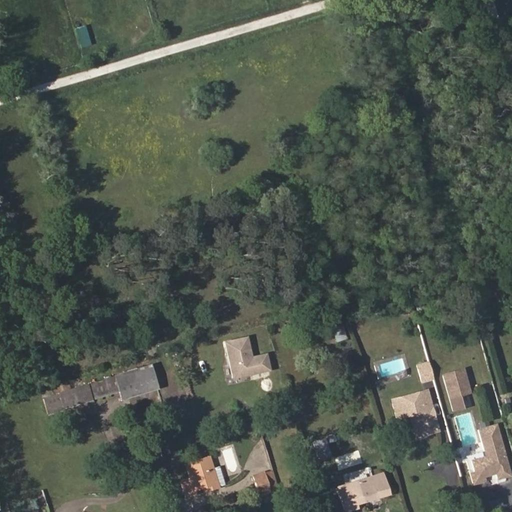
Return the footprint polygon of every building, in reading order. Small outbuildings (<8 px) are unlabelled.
[(85,25),(75,28),(81,48),(91,44),(85,25)] [(347,338),(342,325),(331,329),(336,342),(347,338)] [(248,335),(224,340),(231,378),(271,371),(267,352),(252,355),(248,335)] [(426,382),(421,366),(409,370),(413,386),(426,382)] [(120,399),(155,389),(148,367),(113,377),(118,392),(120,399)] [(456,374),(439,379),(446,404),(464,399),(456,374)] [(85,384),(90,400),(118,392),(113,377),(85,384)] [(46,412),(90,400),(85,384),(55,393),(56,394),(42,398),(46,412)] [(431,433),(419,393),(385,403),(390,421),(404,417),(407,419),(409,424),(408,426),(411,436),(416,437),(431,433)] [(407,440),(416,437),(411,436),(408,426),(403,427),(407,440)] [(490,430),(473,435),(481,462),(467,466),(470,477),(470,479),(474,482),(477,481),(486,479),(484,473),(488,472),(490,474),(493,483),(505,479),(490,430)] [(192,463),(201,489),(206,488),(207,491),(218,488),(213,471),(209,458),(192,463)] [(194,491),(201,489),(192,463),(186,465),(190,478),(181,481),(186,498),(195,495),(194,491)] [(224,486),(219,469),(213,471),(218,488),(224,486)] [(282,489),(276,469),(267,472),(273,492),(282,489)] [(273,492),(267,472),(257,476),(263,495),(273,492)] [(385,472),(359,480),(366,500),(392,493),(385,472)] [(470,479),(470,477),(466,478),(468,489),(479,486),(477,481),(474,482),(470,479)] [(366,500),(359,480),(340,486),(347,511),(362,507),(360,502),(366,500)]
